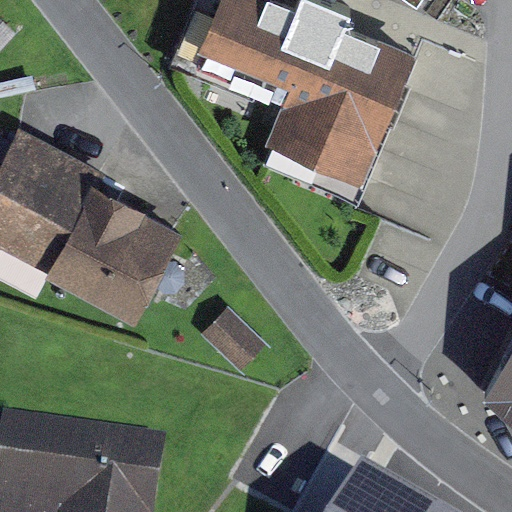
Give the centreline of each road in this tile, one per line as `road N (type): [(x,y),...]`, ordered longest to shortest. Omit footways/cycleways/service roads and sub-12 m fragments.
road 1 (residential): [(74,0),(364,378)]
road 2 (residential): [(364,378),(440,316),(503,188),(511,115)]
road 3 (residential): [(364,378),(511,499)]
